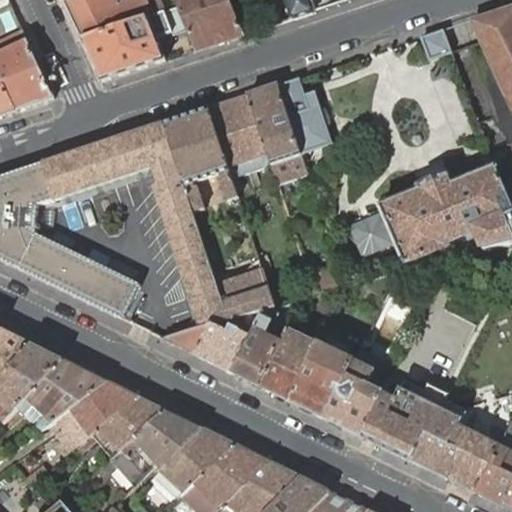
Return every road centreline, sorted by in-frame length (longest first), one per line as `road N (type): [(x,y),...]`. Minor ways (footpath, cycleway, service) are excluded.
road 1 (secondary): [(0,294),(442,511)]
road 2 (tertiary): [(92,117),(434,0)]
road 3 (residential): [(92,117),(37,0)]
